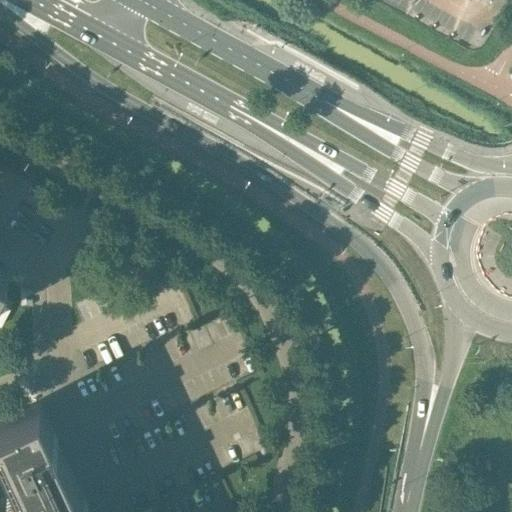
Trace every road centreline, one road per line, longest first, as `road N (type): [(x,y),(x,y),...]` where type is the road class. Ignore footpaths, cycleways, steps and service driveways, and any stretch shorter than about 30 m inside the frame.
road 1 (primary): [(0,15),(78,73),(270,183),(368,253),(390,279),(423,349),(417,463)]
road 2 (residential): [(0,130),(184,230),(254,283),(282,328),(298,389),(299,426),(280,511)]
road 3 (residential): [(121,511),(62,384),(54,272),(0,232)]
road 4 (secondary): [(210,98),(441,260)]
road 5 (secondary): [(210,98),(232,102),(448,224)]
road 6 (secondary): [(511,169),(480,168),(291,88)]
road 7 (secondary): [(475,196),(411,166),(291,88)]
road 8 (secondary): [(291,88),(133,0)]
road 9 (primary): [(460,310),(456,349),(417,463)]
road 10 (secondary): [(448,224),(471,287),(486,305),(511,315)]
